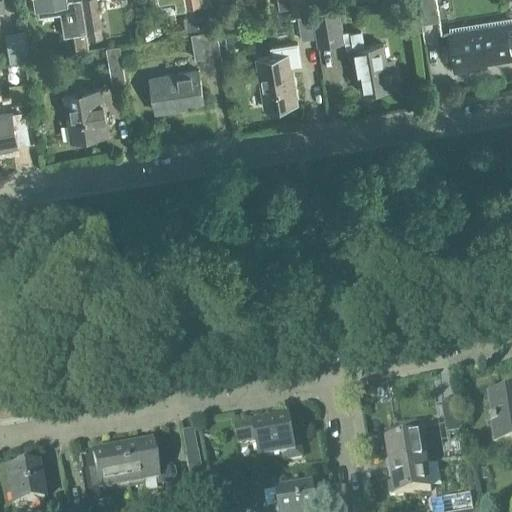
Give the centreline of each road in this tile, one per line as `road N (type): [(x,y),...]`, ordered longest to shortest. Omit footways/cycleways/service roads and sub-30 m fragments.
road 1 (residential): [(0,191),(511,109)]
road 2 (residential): [(0,438),(337,376)]
road 3 (residential): [(337,376),(511,346)]
road 4 (residential): [(358,511),(337,376)]
